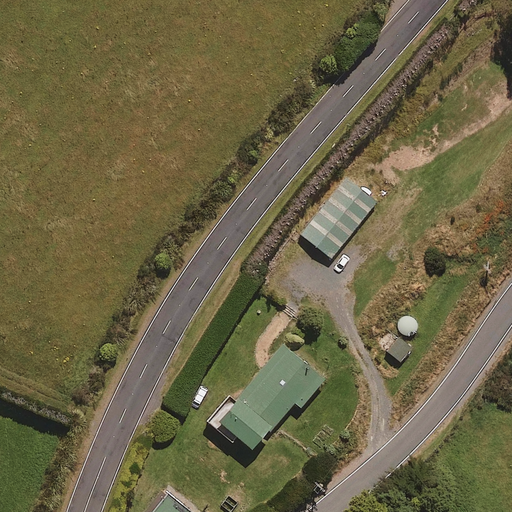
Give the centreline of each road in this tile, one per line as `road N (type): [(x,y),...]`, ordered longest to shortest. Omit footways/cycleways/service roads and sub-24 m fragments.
road 1 (secondary): [(85,511),(118,425),(188,289),(286,161),(428,0)]
road 2 (tertiary): [(316,511),(389,449),(511,282)]
